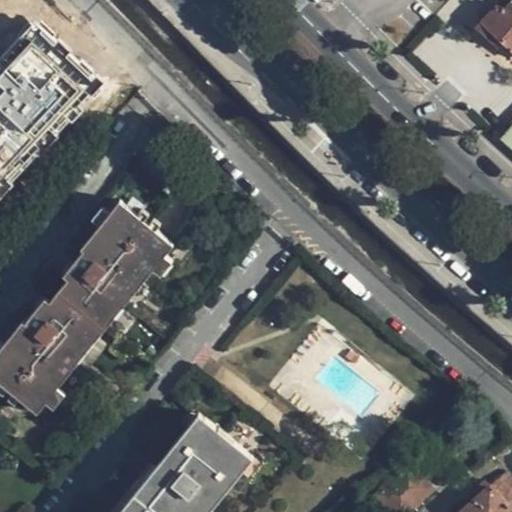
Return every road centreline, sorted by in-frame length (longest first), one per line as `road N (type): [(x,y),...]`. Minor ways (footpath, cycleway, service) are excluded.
road 1 (primary): [(212,0),(419,206),(511,284)]
road 2 (primary): [(511,217),(286,0)]
